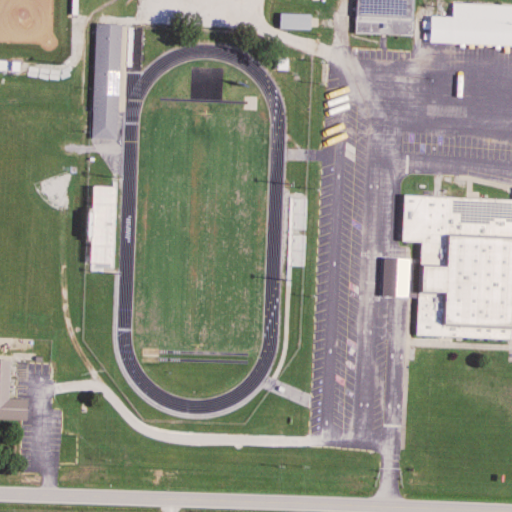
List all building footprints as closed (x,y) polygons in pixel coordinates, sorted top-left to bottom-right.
[(411,0),(352,0),(352,36),(410,37),(411,0)] [(425,45),(511,48),(511,7),(450,5),(449,19),(426,19),(425,45)] [(307,31),(307,16),(276,16),(277,31),(307,31)] [(89,141),(114,142),(117,26),(92,26),(89,141)] [(0,72),(15,72),(15,64),(0,63),(0,72)] [(413,336),(511,339),(511,200),(400,196),(398,242),(417,243),(413,336)] [(50,312),(5,312),(5,329),(50,329),(50,312)] [(0,421),(24,422),(25,401),(5,400),(6,361),(0,360),(0,421)]
